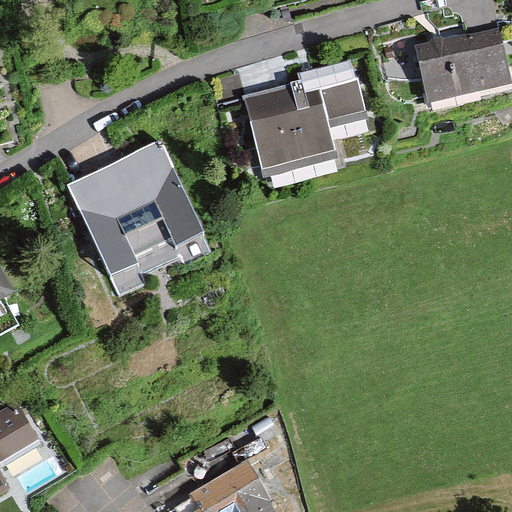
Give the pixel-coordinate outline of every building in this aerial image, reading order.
[(498,28),(414,47),(427,103),(511,84),(498,28)] [(305,81),(244,97),(262,169),(334,151),(326,122),(364,113),(356,82),(308,94),(305,81)] [(159,144),(67,188),(110,279),(136,267),(114,221),(154,202),(176,248),(203,234),(159,144)] [(0,301),(14,294),(0,267),(0,301)] [(0,493),(6,491),(0,479),(0,461),(38,441),(19,407),(0,417),(0,493)] [(270,511),(244,464),(167,507),(169,511),(270,511)]
